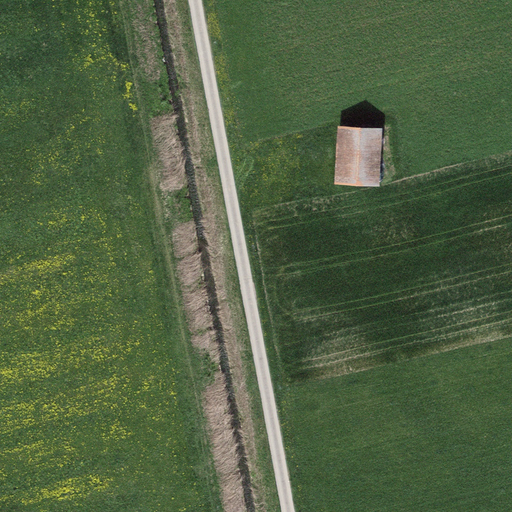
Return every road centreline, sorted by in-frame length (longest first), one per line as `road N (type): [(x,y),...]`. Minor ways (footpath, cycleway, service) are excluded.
road 1 (track): [(217,511),(123,0)]
road 2 (track): [(201,0),(291,511)]
